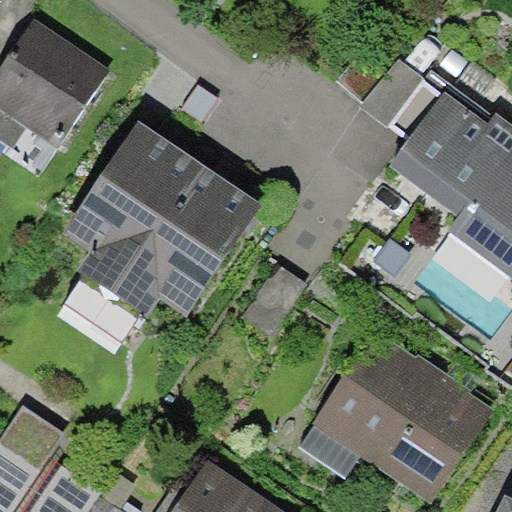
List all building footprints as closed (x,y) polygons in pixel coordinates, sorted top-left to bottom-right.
[(110,74),(34,21),(0,70),(0,142),(13,151),(29,128),(59,148),(110,74)] [(370,40),(337,81),(362,101),(395,59),(370,40)] [(406,145),(389,167),(455,217),(437,242),(511,298),(511,118),(492,104),(478,122),(395,59),(362,101),(357,108),(406,145)] [(259,213),(130,133),(62,241),(91,259),(78,279),(146,321),(162,295),(196,316),(259,213)] [(304,282),(272,263),(239,317),(271,336),(304,282)] [(488,412),(373,338),(301,450),(346,478),(359,458),(429,503),(488,412)] [(0,438),(0,511),(83,511),(95,494),(46,462),(63,434),(21,407),(0,438)] [(272,511),(205,466),(173,511),(272,511)] [(511,511),(511,492),(501,511),(511,511)]
